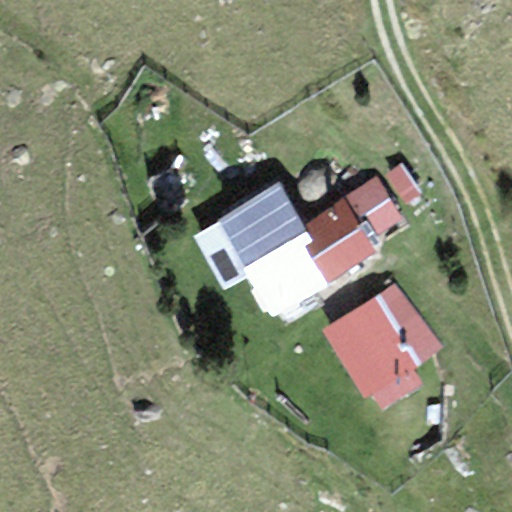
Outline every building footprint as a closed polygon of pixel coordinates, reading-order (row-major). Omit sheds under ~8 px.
[(413,210),(428,200),(405,164),(390,174),(413,210)] [(371,242),(405,220),(378,178),(345,202),(371,242)] [(223,223),(277,317),(330,285),(299,232),(275,191),(223,223)] [(330,285),(378,254),(371,242),(345,202),(299,232),(330,285)] [(326,330),(369,400),(377,396),(385,409),(425,384),(418,371),(448,345),(398,284),(371,304),(326,330)]
